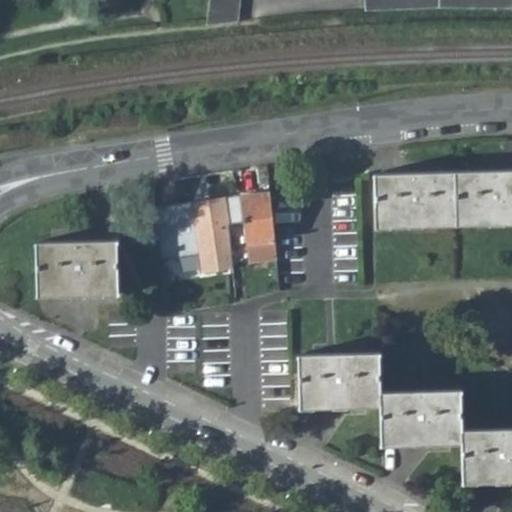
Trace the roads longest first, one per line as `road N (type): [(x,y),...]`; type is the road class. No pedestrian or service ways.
road 1 (tertiary): [(511,109),(313,128),(45,175)]
road 2 (residential): [(375,511),(26,348)]
